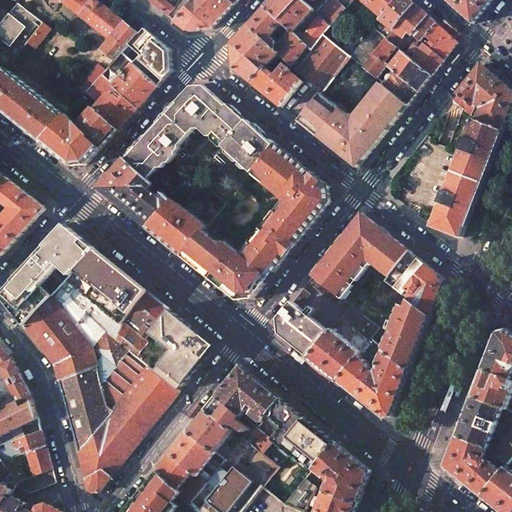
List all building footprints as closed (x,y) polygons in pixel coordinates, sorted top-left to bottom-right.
[(0,0),(0,53),(12,63),(26,46),(29,42),(45,22),(26,7),(19,2),(2,23),(0,21),(0,0)] [(63,0),(108,36),(112,38),(104,49),(103,50),(107,54),(103,58),(93,69),(77,87),(85,94),(88,91),(104,73),(111,66),(123,53),(131,45),(141,34),(107,7),(112,1),(110,0),(63,0)] [(150,0),(153,2),(167,14),(174,7),(164,0),(150,0)] [(195,0),(193,2),(176,21),(189,31),(213,29),(221,20),(236,4),(231,0),(195,0)] [(312,50),(324,35),(332,26),(310,6),(303,0),(273,0),(267,7),(284,23),(293,31),(312,50)] [(346,8),(337,0),(324,0),(319,6),(314,1),(310,6),(332,26),(346,8)] [(337,0),(346,8),(353,0),(337,0)] [(365,0),(384,17),(397,0),(365,0)] [(411,0),(397,0),(384,17),(382,19),(396,30),(417,5),(411,0)] [(494,0),(449,0),(475,24),(485,11),(494,0)] [(423,10),(417,5),(396,30),(388,40),(398,48),(399,48),(406,38),(410,41),(402,51),(404,52),(409,56),(421,41),(418,38),(414,35),(419,29),(430,16),(423,10)] [(284,23),(267,7),(259,16),(250,26),(275,49),(278,46),(277,45),(277,43),(277,41),(276,40),(271,36),(284,23)] [(434,20),(430,16),(419,29),(423,32),(418,38),(421,41),(422,40),(424,42),(438,24),(434,20)] [(51,27),(45,22),(29,42),(36,48),(52,27),(51,27)] [(424,42),(446,60),(454,50),(460,43),(438,24),(424,42)] [(235,68),(252,82),(267,67),(280,53),(275,49),(250,26),(240,37),(233,44),(235,68)] [(173,50),(146,29),(141,34),(131,45),(143,55),(135,64),(160,86),(167,79),(174,71),(173,50)] [(388,40),(374,29),(351,57),(365,68),(376,54),(388,40)] [(312,50),(293,31),(278,46),(275,49),(280,53),(297,69),(312,50)] [(351,57),(324,35),(312,50),(297,69),(297,70),(307,78),(323,91),(334,78),(334,79),(351,57)] [(398,48),(388,40),(376,54),(386,62),(395,52),(397,53),(398,52),(396,50),(398,48)] [(409,56),(433,75),(440,67),(446,60),(424,42),(422,40),(421,41),(409,56)] [(409,56),(404,52),(403,53),(399,58),(400,58),(393,68),(397,71),(421,91),(433,75),(409,56)] [(0,78),(8,69),(12,63),(0,53),(0,78)] [(386,62),(376,54),(365,68),(378,78),(389,65),(386,62)] [(160,86),(135,64),(127,72),(124,70),(122,73),(124,75),(119,80),(117,77),(119,75),(117,72),(111,66),(104,73),(106,76),(110,72),(112,74),(113,72),(115,74),(110,79),(115,85),(139,108),(150,97),(160,86)] [(291,69),(285,64),(276,75),(267,67),(252,82),(270,96),(284,107),(289,100),(304,82),(290,70),(291,69)] [(511,89),(497,76),(484,64),(454,101),(463,108),(471,114),(471,115),(473,107),(476,102),(483,108),(479,120),(504,130),(511,110),(511,89)] [(42,141),(66,115),(8,69),(0,78),(0,107),(14,118),(42,141)] [(421,91),(397,71),(394,75),(392,73),(389,78),(389,79),(389,80),(386,85),(410,104),(415,98),(421,91)] [(99,102),(115,85),(110,79),(106,76),(104,73),(88,91),(99,102)] [(321,137),(344,156),(346,157),(359,168),(410,104),(386,85),(385,84),(368,104),(366,103),(355,116),(355,115),(350,116),(322,94),(307,113),(300,121),(321,137)] [(139,108),(115,85),(99,102),(96,106),(120,129),(131,118),(139,108)] [(227,105),(206,86),(193,87),(165,117),(127,159),(150,180),(160,168),(164,168),(169,163),(180,151),(179,147),(195,130),(200,130),(209,136),(210,134),(212,136),(224,146),(248,120),(237,111),(237,112),(231,106),(230,105),(228,104),(227,105)] [(66,115),(42,141),(54,150),(73,166),(88,164),(120,129),(96,106),(80,123),(69,112),(66,115)] [(463,237),(504,130),(479,120),(476,118),(476,119),(474,119),(473,122),(474,123),(469,137),(467,137),(462,149),(464,150),(448,191),(447,190),(442,203),(443,203),(435,226),(463,237)] [(224,146),(255,171),(256,170),(278,144),(271,139),(270,139),(262,131),(260,130),(259,128),(258,129),(248,120),(224,146)] [(281,266),(315,223),(333,201),(331,187),(310,170),(278,144),(256,170),(269,181),(267,184),(287,200),(291,204),(283,215),(278,211),(252,243),(277,263),(281,266)] [(150,180),(127,159),(100,187),(100,188),(126,208),(149,227),(173,201),(165,193),(161,197),(151,190),(155,185),(150,180)] [(0,170),(0,187),(8,178),(0,170)] [(0,220),(0,258),(2,257),(47,209),(8,178),(0,187),(0,199),(12,208),(0,220)] [(206,230),(209,227),(197,217),(198,216),(199,213),(198,210),(194,207),(190,206),(187,208),(187,209),(174,199),(173,201),(149,227),(169,243),(185,256),(191,249),(206,230)] [(314,276),(340,296),(353,280),(366,263),(369,259),(375,258),(376,263),(382,262),(395,272),(412,252),(387,232),(372,220),(364,214),(341,243),(314,276)] [(66,224),(1,295),(26,326),(53,297),(70,278),(97,249),(66,224)] [(185,256),(240,300),(255,299),(281,266),(277,263),(252,243),(243,254),(227,242),(224,245),(206,230),(191,249),(185,256)] [(97,249),(70,278),(81,286),(79,289),(123,325),(125,322),(130,316),(149,291),(123,270),(97,249)] [(429,265),(412,251),(412,252),(395,272),(391,276),(387,281),(403,293),(411,300),(420,307),(432,316),(447,279),(429,265)] [(377,265),(391,276),(395,272),(382,262),(376,263),(375,258),(369,259),(366,263),(353,280),(340,296),(343,299),(344,299),(357,283),(371,266),(377,265)] [(340,296),(314,276),(309,283),(341,308),(347,302),(344,299),(343,299),(340,296)] [(311,294),(305,288),(280,319),(282,334),(311,357),(331,331),(310,314),(312,312),(308,310),(307,311),(300,306),(303,301),(304,302),(311,294)] [(107,332),(116,339),(123,325),(79,289),(71,297),(107,332)] [(147,340),(161,322),(172,309),(165,303),(149,291),(130,316),(125,322),(123,325),(116,339),(130,350),(138,357),(150,342),(147,340)] [(56,365),(93,349),(93,348),(107,332),(71,297),(62,307),(61,308),(53,297),(26,326),(56,365)] [(411,370),(432,316),(420,307),(411,300),(408,309),(398,305),(380,346),(384,350),(411,370)] [(380,328),(352,306),(342,318),(370,340),(372,338),(380,328)] [(161,322),(147,340),(150,342),(138,357),(149,366),(181,391),(204,363),(211,354),(210,339),(172,309),(161,322)] [(362,351),(334,328),(331,331),(311,357),(341,381),(361,355),(362,354),(362,351)] [(511,332),(508,329),(499,332),(484,369),(511,380),(511,377),(511,332)] [(80,451),(113,410),(109,406),(103,385),(104,384),(112,373),(117,367),(130,350),(116,339),(107,332),(93,348),(103,356),(98,365),(98,366),(60,380),(70,417),(80,451)] [(0,437),(40,418),(35,402),(36,402),(14,360),(0,342),(0,437)] [(60,380),(98,366),(98,365),(103,356),(93,348),(93,349),(56,365),(60,380)] [(80,451),(87,478),(90,490),(100,492),(181,391),(149,366),(138,357),(130,350),(117,367),(112,373),(104,384),(103,385),(109,406),(113,410),(80,451)] [(394,416),(411,370),(384,350),(379,363),(379,368),(377,371),(377,372),(373,380),(361,397),(387,418),(394,416)] [(361,355),(341,381),(361,397),(373,380),(377,372),(377,371),(372,368),(371,364),(361,355)] [(283,398),(243,366),(219,396),(242,415),(252,404),(254,405),(252,407),(256,410),(253,414),(263,422),(283,398)] [(511,380),(484,369),(474,396),(504,408),(507,409),(511,410),(511,401),(511,397),(511,380)] [(242,415),(219,396),(208,409),(232,428),(235,424),(244,432),(245,430),(248,432),(250,430),(247,428),(248,426),(239,419),(242,415)] [(504,408),(474,396),(459,436),(489,448),(501,416),(511,425),(511,434),(497,453),(498,455),(510,464),(511,461),(511,410),(507,409),(504,408)] [(274,440),(299,411),(283,398),(263,422),(258,428),(274,440)] [(222,446),(235,431),(232,428),(208,409),(193,428),(191,431),(217,452),(220,449),(222,446)] [(274,440),(263,454),(280,467),(315,424),(299,411),(274,440)] [(12,444),(20,441),(25,453),(47,445),(40,418),(0,437),(0,450),(6,448),(6,447),(12,444)] [(280,467),(264,487),(286,505),(307,479),(308,477),(312,472),(314,470),(337,441),(315,424),(280,467)] [(258,428),(257,426),(252,433),(259,439),(254,446),(263,454),(274,440),(258,428)] [(191,431),(173,453),(192,468),(193,472),(198,476),(208,464),(217,471),(222,465),(213,458),(217,452),(191,431)] [(484,496),(504,471),(508,466),(510,464),(498,455),(497,453),(489,448),(459,436),(447,465),(447,466),(484,496)] [(337,441),(314,470),(325,478),(329,477),(331,481),(329,482),(325,492),(360,504),(373,470),(337,441)] [(10,471),(18,482),(30,478),(17,460),(19,459),(21,463),(23,462),(28,470),(33,469),(35,476),(54,469),(47,445),(25,453),(3,462),(10,471)] [(183,485),(193,472),(192,468),(173,453),(160,470),(179,489),(183,485)] [(0,468),(7,472),(10,471),(3,462),(0,456),(0,468)] [(203,511),(220,511),(219,510),(226,502),(222,499),(239,479),(242,472),(232,464),(227,460),(222,465),(217,471),(213,476),(208,482),(192,501),(203,511)] [(504,471),(484,496),(503,511),(511,511),(511,468),(508,466),(504,471)] [(18,482),(16,486),(31,493),(57,482),(54,469),(35,476),(30,478),(18,482)] [(160,470),(132,504),(142,511),(173,511),(179,505),(174,501),(182,491),(179,489),(160,470)] [(213,476),(205,470),(199,477),(208,482),(213,476)] [(187,489),(183,485),(179,489),(182,491),(185,495),(192,501),(208,482),(199,477),(188,491),(187,489)] [(307,479),(286,505),(301,511),(304,511),(306,511),(310,505),(319,508),(317,511),(357,511),(360,504),(325,492),(322,499),(315,496),(319,489),(307,479)] [(0,481),(0,511),(2,511),(12,494),(14,489),(0,481)] [(12,494),(2,511),(64,511),(52,505),(40,510),(38,511),(36,511),(32,510),(33,507),(28,505),(29,504),(28,503),(12,494)]
